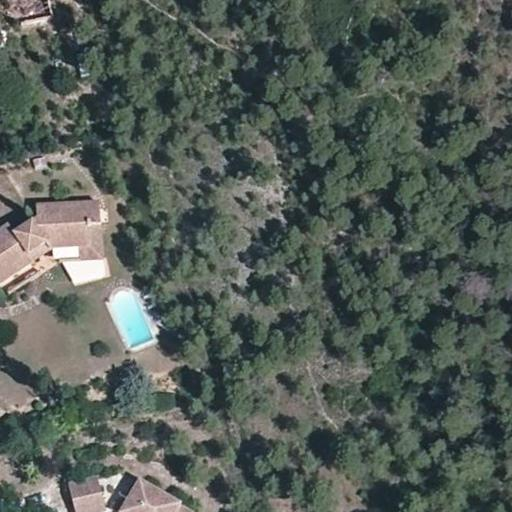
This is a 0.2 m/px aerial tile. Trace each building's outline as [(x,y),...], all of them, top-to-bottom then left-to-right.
[(14,0),(21,27),(53,20),(47,0),(14,0)] [(82,78),(97,74),(92,53),(77,57),(82,78)] [(99,204),(36,209),(37,221),(13,236),(8,228),(0,233),(0,296),(2,299),(8,296),(10,299),(40,278),(33,265),(29,260),(47,247),(49,253),(78,251),(87,250),(86,227),(100,227),(99,204)] [(86,227),(87,250),(78,251),(78,264),(103,262),(100,227),(86,227)] [(29,260),(33,265),(49,253),(47,247),(29,260)] [(110,511),(100,480),(70,489),(77,511),(110,511)] [(129,511),(186,511),(140,484),(131,502),(134,504),(129,511)]
